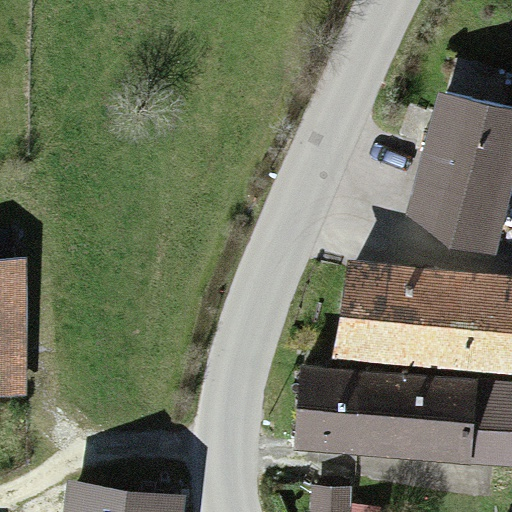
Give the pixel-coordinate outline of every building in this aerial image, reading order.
[(511,126),(432,109),(403,239),(488,258),(511,152),(511,126)] [(14,273),(0,272),(0,403),(11,404),(14,273)] [(511,288),(340,278),(334,364),(511,374),(511,288)] [(511,459),(511,392),(297,378),(291,456),(511,471),(511,459)] [(59,497),(57,511),(170,511),(171,510),(59,497)] [(306,499),(306,511),(341,511),(342,500),(306,499)]
